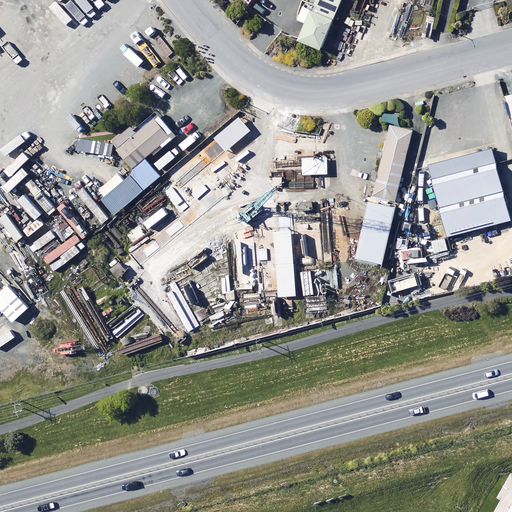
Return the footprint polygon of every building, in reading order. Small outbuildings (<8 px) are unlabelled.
[(327,54),(347,0),(321,0),(304,45),(327,54)] [(343,32),(340,38),(356,45),(359,39),(343,32)] [(340,39),(337,46),(352,53),(355,47),(340,39)] [(150,159),(156,155),(158,157),(176,142),(173,138),(177,134),(159,112),(134,133),(131,129),(114,143),(137,170),(150,159)] [(215,165),(241,144),(238,139),(248,131),(238,119),(202,148),(215,165)] [(394,132),(376,199),(399,205),(417,138),(394,132)] [(511,224),(511,217),(495,154),(431,171),(450,241),(511,224)] [(336,155),(304,156),(305,174),(337,173),(336,155)] [(150,159),(137,170),(103,199),(117,216),(165,177),(150,159)] [(227,200),(217,187),(192,207),(202,220),(227,200)] [(104,202),(97,208),(109,223),(116,217),(104,202)] [(314,210),(313,202),(299,204),(300,212),(314,210)] [(398,213),(373,206),(357,265),(383,271),(398,213)] [(434,285),(432,274),(404,279),(406,290),(434,285)] [(197,314),(181,281),(170,286),(191,331),(202,325),(197,314)]
